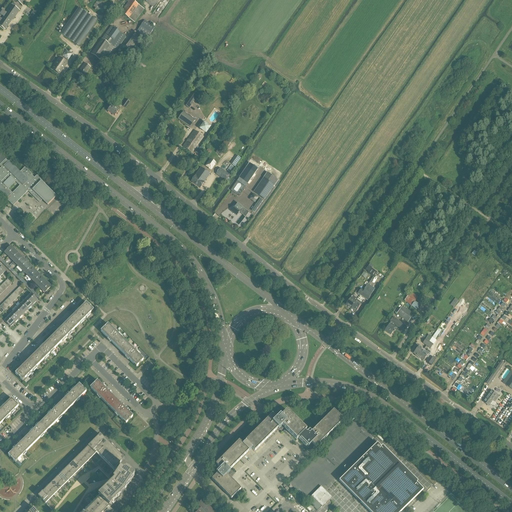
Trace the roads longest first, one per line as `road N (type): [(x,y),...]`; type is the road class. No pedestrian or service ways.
road 1 (unclassified): [(511,447),(153,175)]
road 2 (trunk): [(0,104),(184,251),(211,293),(225,347)]
road 3 (unknown): [(321,287),(511,19)]
road 4 (trunk): [(511,489),(292,319)]
road 5 (trunk): [(280,383),(330,383),(377,400),(511,505)]
road 6 (unclassified): [(153,175),(0,61)]
road 7 (primary): [(226,353),(200,433),(146,511)]
road 8 (trunk): [(286,313),(151,206)]
road 9 (primary): [(162,511),(230,415),(275,385)]
road 10 (trunk): [(129,189),(0,88)]
road 11 (residential): [(30,331),(63,285),(12,233)]
